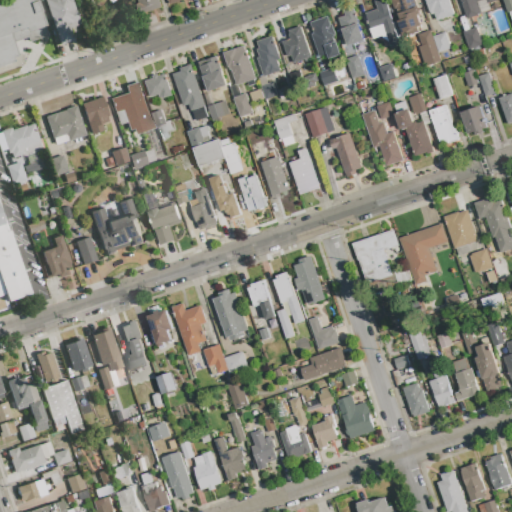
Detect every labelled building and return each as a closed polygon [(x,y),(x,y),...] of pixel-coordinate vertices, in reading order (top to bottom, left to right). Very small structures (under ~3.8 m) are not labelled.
[(0,2),(6,0),(35,0),(48,38),(29,44),(27,37),(12,42),(18,60),(0,65),(0,2)] [(59,44),(44,0),(70,0),(79,24),(68,28),(73,40),(59,44)] [(143,15),(137,0),(158,0),(161,8),(143,15)] [(391,47),(389,41),(383,38),(383,36),(374,39),(366,14),(378,10),(375,1),(378,0),(384,0),(400,43),(391,47)] [(404,38),(398,22),(402,21),(398,9),(395,10),(392,1),(395,0),(414,0),(420,15),(418,16),(422,27),(418,28),(420,32),(404,38)] [(437,21),(435,14),(431,15),(425,0),(448,0),(454,15),(437,21)] [(467,19),(460,0),(499,0),(487,4),(486,0),(483,0),(477,2),(481,14),(478,15),(478,16),(467,19)] [(511,21),(510,13),(508,13),(503,0),(511,0),(511,21)] [(348,46),(339,19),(346,17),(344,12),(353,9),(364,41),(348,46)] [(329,59),(328,55),(320,58),(312,35),(315,34),(311,24),(328,18),(331,26),(332,26),(335,35),(334,36),(341,55),(329,59)] [(294,64),(291,56),(288,57),(283,43),(287,41),(287,40),(290,39),(289,36),(291,35),(289,32),(301,28),(311,58),(310,58),(311,61),(306,62),(305,60),(294,64)] [(469,50),(463,33),(477,28),(483,45),(469,50)] [(425,68),(419,48),(422,47),(418,36),(430,31),(441,62),(425,68)] [(438,53),(433,38),(445,34),(450,49),(438,53)] [(264,77),(258,59),(260,58),(257,50),(260,50),(257,42),(272,37),(280,60),(277,61),(280,72),(264,77)] [(248,82),(237,86),(232,70),(230,71),(229,68),(224,54),(244,47),(245,51),(246,51),(256,80),(253,80),(255,85),(249,87),(248,82)] [(353,79),(346,60),(358,56),(364,75),(353,79)] [(208,92),(199,63),(217,57),(227,86),(208,92)] [(384,82),(379,69),(391,65),(396,78),(384,82)] [(191,112),(189,105),(184,107),(173,75),(181,72),(180,69),(191,66),(205,107),(191,112)] [(324,87),(320,74),(334,69),(338,82),(324,87)] [(468,87),(464,74),(474,71),(478,84),(468,87)] [(485,97),(478,77),(489,74),(495,94),(485,97)] [(163,99),(162,97),(160,98),(159,95),(151,98),(145,82),(153,79),(153,77),(157,75),(158,77),(165,75),(172,96),(163,99)] [(308,88),(304,78),(315,75),(318,82),(314,83),(315,86),(308,88)] [(440,100),(433,80),(445,76),(452,96),(440,100)] [(134,135),(132,129),(129,130),(126,122),(119,125),(110,99),(127,93),(125,86),(138,82),(154,128),(134,135)] [(266,100),(261,87),(272,83),(277,96),(266,100)] [(240,118),(230,87),(236,85),(237,87),(238,86),(241,96),(246,95),(252,114),(240,118)] [(281,100),(278,92),(289,89),(291,97),(281,100)] [(253,104),(249,94),(261,90),(264,100),(253,104)] [(511,123),(508,125),(499,99),(511,94),(511,123)] [(414,116),(408,99),(422,95),(427,112),(414,116)] [(91,134),(81,104),(101,97),(108,116),(106,116),(107,121),(100,124),(103,130),(91,134)] [(212,120),(208,107),(225,102),(229,115),(212,120)] [(408,111),(409,110),(413,123),(416,122),(417,125),(424,122),(434,153),(428,155),(427,153),(416,157),(406,128),(401,130),(395,115),(398,114),(395,105),(405,102),(408,111)] [(381,120),(377,107),(389,103),(393,116),(381,120)] [(67,141),(67,140),(55,144),(53,138),(52,138),(44,117),(64,110),(75,106),(84,135),(67,141)] [(445,145),(444,142),(440,143),(430,112),(445,107),(453,130),(455,130),(458,141),(445,145)] [(475,136),(474,133),(469,135),(461,114),(481,107),(488,128),(482,131),(483,134),(475,136)] [(313,139),(305,115),(327,108),(335,131),(313,139)] [(157,129),(152,114),(161,111),(166,125),(157,129)] [(387,167),(380,147),(374,149),(363,116),(375,111),(379,124),(384,123),(388,134),(393,133),(403,161),(387,167)] [(276,128),(288,125),(298,121),(296,114),(274,122),(276,128)] [(12,157),(10,152),(8,153),(0,131),(10,128),(10,130),(24,126),(24,127),(32,124),(39,142),(19,149),(21,154),(12,157)] [(280,140),(276,128),(288,125),(292,137),(280,140)] [(193,149),(188,133),(199,129),(204,145),(193,149)] [(348,178),(346,174),(345,175),(337,149),(333,150),(330,141),(350,134),(362,169),(355,171),(357,175),(348,178)] [(223,148),(221,140),(229,137),(231,145),(234,144),(243,171),(231,175),(222,148),(223,148)] [(200,168),(193,149),(218,141),(225,159),(200,168)] [(183,145),(185,152),(173,156),(171,148),(183,145)] [(115,165),(111,152),(123,148),(128,161),(115,165)] [(147,164),(132,169),(128,155),(142,151),(142,152),(150,149),(154,160),(146,163),(147,164)] [(300,196),(289,164),(301,160),(298,152),(306,149),(320,189),(300,196)] [(53,176),(48,160),(61,155),(67,171),(53,176)] [(107,167),(104,159),(110,157),(113,165),(107,167)] [(274,200),(261,163),(278,158),(290,191),(280,194),(281,198),(274,200)] [(25,174),(21,161),(27,159),(29,164),(37,162),(39,169),(25,174)] [(12,185),(6,166),(19,162),(25,180),(12,185)] [(65,183),(63,174),(71,172),(74,181),(65,183)] [(232,219),(230,215),(229,216),(228,214),(226,214),(225,211),(222,212),(210,180),(221,176),(228,196),(234,194),(242,216),(232,219)] [(250,212),(239,181),(245,178),(246,180),(256,177),(267,207),(259,210),(259,209),(250,212)] [(141,179),(144,188),(139,189),(136,180),(141,179)] [(179,206),(172,187),(182,183),(189,202),(179,206)] [(201,231),(198,222),(196,223),(191,208),(192,208),(190,202),(197,200),(195,193),(206,189),(217,222),(206,226),(207,229),(201,231)] [(160,246),(145,202),(144,203),(141,194),(147,192),(150,201),(156,199),(160,211),(176,205),(183,223),(170,227),(175,241),(160,246)] [(511,250),(501,254),(495,238),(493,238),(486,217),(480,219),(475,204),(492,198),(494,204),(501,202),(511,232),(509,233),(511,241),(511,250)] [(90,212),(101,208),(106,222),(122,217),(117,203),(129,199),(143,244),(133,247),(132,246),(116,251),(117,253),(106,256),(104,249),(102,250),(90,212)] [(455,250),(444,218),(459,213),(459,214),(468,211),(478,242),(455,250)] [(0,295),(0,219),(4,232),(8,231),(29,293),(7,301),(5,294),(0,295)] [(29,233),(26,225),(41,220),(44,228),(29,233)] [(416,286),(401,243),(400,243),(399,239),(442,224),(449,243),(430,249),(437,272),(425,276),(427,282),(416,286)] [(367,285),(359,261),(358,261),(353,245),(394,231),(399,246),(385,251),(393,276),(367,285)] [(46,278),(42,266),(46,265),(41,252),(55,247),(52,239),(60,236),(69,263),(68,263),(70,267),(65,268),(67,274),(58,278),(57,275),(46,278)] [(96,260),(82,265),(74,242),(88,238),(96,260)] [(478,274),(478,273),(475,273),(469,257),(472,256),(471,255),(486,250),(493,269),(478,274)] [(295,279),(298,278),(294,267),(300,265),(299,261),(311,257),(326,300),(308,306),(302,290),(299,291),(295,279)] [(401,285),(397,273),(408,269),(412,281),(401,285)] [(286,340),(277,313),(285,310),(283,304),(282,304),(274,281),(280,279),(279,276),(287,273),(295,297),(296,297),(305,322),(295,325),(292,316),(288,318),(295,337),(286,340)] [(503,289),(500,280),(507,278),(510,286),(503,289)] [(266,321),(260,306),(254,308),(248,289),(252,288),(252,285),(263,281),(276,318),(266,321)] [(220,298),(219,294),(230,290),(231,294),(236,292),(249,330),(244,332),(245,336),(235,339),(236,341),(233,342),(231,336),(226,338),(213,300),(220,298)] [(484,309),(481,301),(500,294),(504,305),(495,309),(491,306),(484,309)] [(449,310),(445,299),(457,295),(460,306),(449,310)] [(188,357),(172,308),(183,304),(186,311),(201,306),(207,324),(201,325),(207,342),(198,344),(201,352),(188,357)] [(158,346),(148,317),(167,311),(173,330),(168,331),(172,341),(158,346)] [(319,351),(309,321),(317,318),(322,330),(332,327),(333,331),(335,330),(340,344),(319,351)] [(129,371),(125,358),(133,355),(130,344),(126,345),(120,327),(136,322),(142,339),(140,339),(149,365),(129,371)] [(494,348),(487,326),(497,323),(504,344),(494,348)] [(108,372),(105,363),(100,365),(90,335),(101,332),(100,329),(108,327),(122,367),(108,372)] [(263,341),(259,331),(266,328),(269,339),(263,341)] [(467,350),(462,334),(471,331),(474,340),(475,339),(477,347),(467,350)] [(417,361),(409,336),(420,332),(422,337),(424,336),(431,356),(417,361)] [(441,350),(437,337),(447,334),(452,346),(441,350)] [(72,372),(63,345),(73,342),(72,341),(81,338),(91,366),(72,372)] [(511,384),(503,358),(510,355),(506,344),(511,341),(511,384)] [(487,393),(476,359),(479,358),(476,348),(489,344),(503,384),(502,384),(503,387),(497,389),(498,389),(487,393)] [(218,374),(215,366),(209,368),(203,351),(220,346),(228,371),(218,374)] [(305,382),(301,369),(312,365),(310,359),(341,348),(345,359),(344,359),(347,367),(305,382)] [(43,383),(34,354),(43,351),(44,354),(49,352),(58,378),(43,383)] [(230,374),(225,359),(243,353),(248,368),(230,374)] [(397,371),(394,360),(406,356),(410,367),(397,371)] [(439,409),(433,391),(432,391),(429,382),(436,380),(430,363),(440,359),(455,403),(439,409)] [(457,402),(455,394),(461,392),(455,375),(456,374),(453,363),(466,359),(470,369),(471,369),(480,394),(457,402)] [(103,390),(96,370),(105,367),(112,387),(103,390)] [(276,379),(274,371),(280,370),(282,377),(276,379)] [(346,388),(341,376),(354,371),(358,384),(346,388)] [(162,395),(157,378),(173,373),(178,389),(162,395)] [(84,374),(87,386),(82,387),(82,389),(73,392),(69,379),(78,376),(84,374)] [(35,432),(27,406),(16,410),(15,406),(14,406),(5,381),(14,378),(15,380),(22,377),(24,385),(31,382),(46,428),(35,432)] [(235,410),(227,386),(250,378),(254,389),(244,393),(248,406),(235,410)] [(69,434),(65,422),(53,426),(40,388),(65,380),(82,430),(69,434)] [(414,418),(413,416),(412,416),(403,389),(418,384),(419,389),(422,388),(430,413),(414,418)] [(307,413),(304,405),(320,400),(318,395),(322,394),(320,390),(329,387),(334,404),(307,413)] [(122,414),(117,399),(133,394),(138,408),(122,414)] [(155,407),(152,397),(159,394),(162,405),(155,407)] [(355,406),(366,403),(370,415),(369,415),(375,431),(350,439),(338,401),(352,396),(355,406)] [(300,428),(296,416),(294,417),(289,401),(299,398),(308,425),(300,428)] [(0,420),(0,403),(5,402),(10,417),(0,420)] [(106,427),(102,415),(109,412),(113,425),(106,427)] [(262,415),(270,412),(276,430),(268,433),(262,415)] [(236,413),(245,442),(237,444),(228,416),(236,413)] [(338,440),(327,443),(329,447),(320,450),(312,427),(325,422),(324,419),(332,416),(336,428),(334,428),(338,440)] [(0,423),(11,420),(15,433),(0,438),(0,423)] [(17,427),(29,423),(34,436),(21,440),(17,427)] [(153,442),(149,429),(166,423),(170,436),(153,442)] [(287,431),(286,430),(296,426),(298,431),(300,436),(305,434),(312,453),(297,458),(296,457),(289,460),(280,434),(287,432),(287,431)] [(262,431),(265,439),(271,437),(275,449),(273,449),(277,461),(266,464),(268,468),(259,471),(252,448),(255,447),(251,434),(262,431)] [(204,445),(201,437),(209,435),(211,442),(204,445)] [(228,481),(215,441),(223,438),(228,451),(239,448),(240,452),(242,451),(245,459),(243,460),(247,471),(236,475),(237,478),(228,481)] [(38,445),(48,442),(52,453),(51,454),(51,455),(42,458),(44,463),(32,467),(33,468),(29,469),(29,468),(14,473),(6,451),(16,447),(18,451),(38,445)] [(186,461),(180,445),(189,442),(194,458),(186,461)] [(55,466),(51,454),(66,449),(69,461),(55,466)] [(113,480),(109,469),(123,465),(119,453),(126,451),(133,473),(113,480)] [(183,501),(182,498),(178,499),(174,488),(172,489),(162,458),(179,452),(193,494),(189,495),(190,498),(183,501)] [(210,492),(209,489),(202,491),(194,468),(196,468),(195,466),(196,465),(194,459),(203,456),(202,455),(211,452),(222,484),(215,487),(216,490),(210,492)] [(511,485),(495,491),(494,488),(493,488),(489,476),(490,476),(485,462),(490,460),(490,459),(501,455),(506,469),(506,468),(511,485)] [(471,503),(461,473),(462,472),(461,469),(476,464),(485,491),(481,492),(484,498),(471,503)] [(45,489),(44,486),(50,483),(48,477),(42,479),(40,474),(54,469),(60,482),(52,486),(45,489)] [(101,484),(97,472),(105,470),(109,482),(101,484)] [(447,511),(437,483),(443,481),(441,476),(453,471),(467,511),(447,511)] [(170,506),(150,511),(142,487),(144,487),(141,476),(149,473),(152,484),(156,482),(158,488),(161,487),(163,493),(165,492),(170,506)] [(70,493),(65,478),(79,474),(84,488),(70,493)] [(20,501),(16,487),(41,479),(46,494),(33,498),(33,497),(20,501)] [(77,500),(75,492),(85,489),(87,496),(77,500)] [(122,511),(117,494),(132,489),(139,511),(122,511)] [(66,503),(64,497),(70,495),(72,501),(66,503)] [(94,511),(91,501),(108,495),(113,511),(94,511)] [(359,511),(357,504),(369,500),(370,503),(385,498),(389,508),(392,507),(393,511),(359,511)] [(28,511),(61,501),(64,511),(28,511)] [(486,511),(484,505),(495,501),(498,511),(486,511)]
